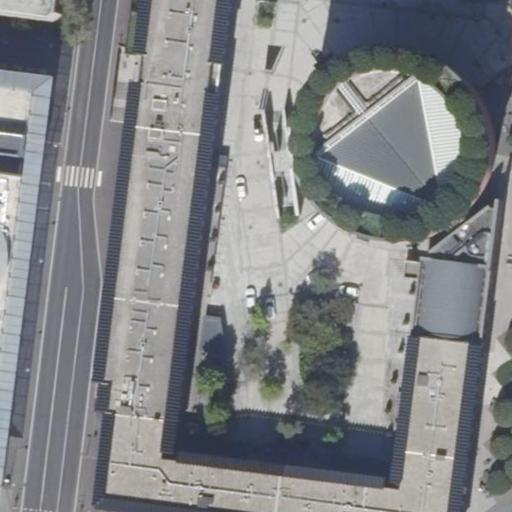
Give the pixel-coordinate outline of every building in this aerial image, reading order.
[(0,0),(0,14),(55,20),(61,16),(63,0),(0,0)] [(150,0),(143,58),(149,58),(145,86),(142,86),(102,410),(112,412),(174,419),(182,420),(201,259),(222,96),(215,95),(218,67),(226,68),(234,0),(150,0)] [(350,66),(343,57),(325,71),(332,80),(329,83),(323,89),(318,96),(314,104),(308,117),(305,126),(303,136),(303,145),(303,150),(292,151),(286,112),(281,112),(276,113),(281,153),(271,154),(274,177),(285,176),(290,218),(301,216),(295,174),(306,173),(308,179),(312,188),(317,198),(323,207),(329,214),(336,221),(344,227),(352,232),(359,235),(366,238),(374,240),(381,242),(388,243),(396,243),(402,243),(407,243),(421,241),(424,240),(429,238),(434,236),(440,234),(443,232),(449,228),(457,223),(462,219),(466,215),(471,210),(477,202),(484,190),(489,177),(490,172),(492,164),(493,156),(494,149),(493,144),(493,136),(492,130),(488,116),(482,103),(477,94),(472,88),(466,82),(461,76),(454,71),(444,65),(437,61),(430,58),(420,56),(408,53),(400,53),(392,53),(383,54),(372,57),(364,59),(356,63),(350,66)] [(0,494),(0,495),(1,487),(8,439),(0,438),(0,429),(8,431),(41,177),(0,171),(0,153),(43,159),(51,96),(52,89),(0,82),(0,494)] [(476,270),(494,273),(499,237),(503,202),(499,202),(499,205),(473,225),(466,215),(462,219),(457,223),(449,228),(443,232),(449,240),(427,257),(426,265),(441,266),(447,277),(454,283),(467,283),(474,276),(476,270)] [(441,266),(426,265),(424,265),(418,317),(415,339),(427,341),(475,346),(485,348),(488,324),(493,284),(494,273),(476,270),(474,276),(467,283),(454,283),(447,277),(441,266)] [(221,305),(217,334),(237,337),(232,307),(221,305)] [(415,339),(412,362),(425,363),(427,341),(415,339)] [(425,363),(412,362),(408,392),(427,395),(426,400),(420,399),(410,476),(458,482),(475,346),(427,341),(425,363)] [(464,511),(467,491),(485,348),(475,346),(458,482),(410,476),(420,399),(426,400),(427,395),(408,392),(398,478),(404,479),(403,487),(390,485),(391,478),(329,470),(219,455),(186,451),(185,459),(173,458),(173,453),(173,450),(178,450),(182,420),(174,419),(112,412),(107,446),(101,495),(113,496),(112,507),(146,511),(464,511)]
